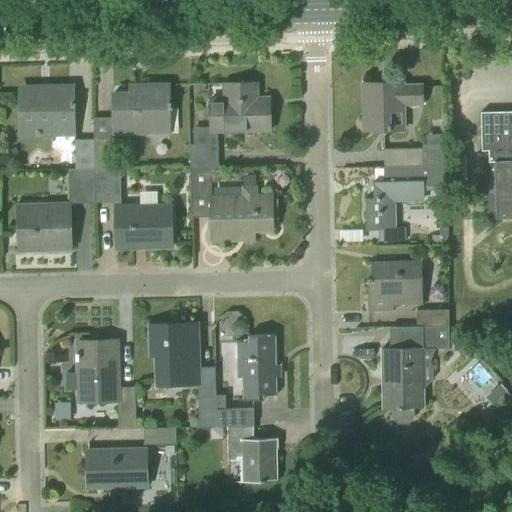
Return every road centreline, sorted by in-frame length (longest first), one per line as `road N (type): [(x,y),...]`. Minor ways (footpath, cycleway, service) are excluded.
road 1 (residential): [(19,285),(318,284)]
road 2 (residential): [(318,284),(312,10)]
road 3 (residential): [(25,511),(19,285)]
road 4 (tertiary): [(312,10),(511,6)]
road 5 (tertiary): [(0,16),(172,13)]
road 6 (residential): [(320,425),(318,284)]
road 7 (tertiary): [(172,13),(312,10)]
